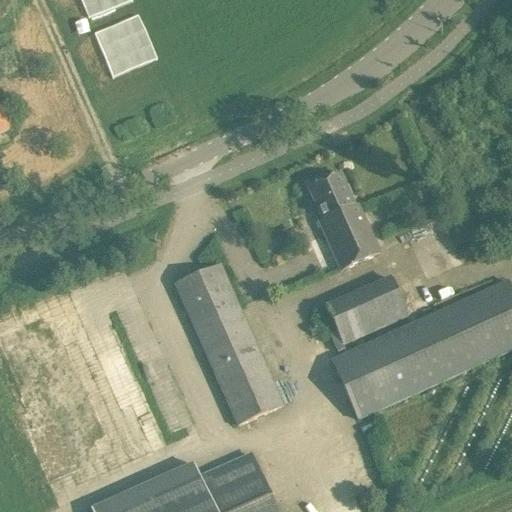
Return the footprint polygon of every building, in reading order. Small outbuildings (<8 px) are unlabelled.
[(0,134),(7,131),(9,130),(0,109),(0,134)] [(358,206),(354,207),(340,175),(307,189),(322,222),(318,223),(340,273),(380,255),(358,206)] [(220,267),(175,287),(238,428),(283,408),(220,267)] [(332,324),(342,347),(408,318),(392,281),(326,311),(332,324)] [(511,294),(507,284),(331,363),(358,421),(511,351),(511,294)] [(89,354),(129,457),(159,445),(111,322),(83,333),(91,354),(89,354)] [(101,400),(78,411),(106,470),(129,459),(101,400)] [(277,511),(251,453),(200,476),(194,462),(89,508),(90,511),(277,511)]
